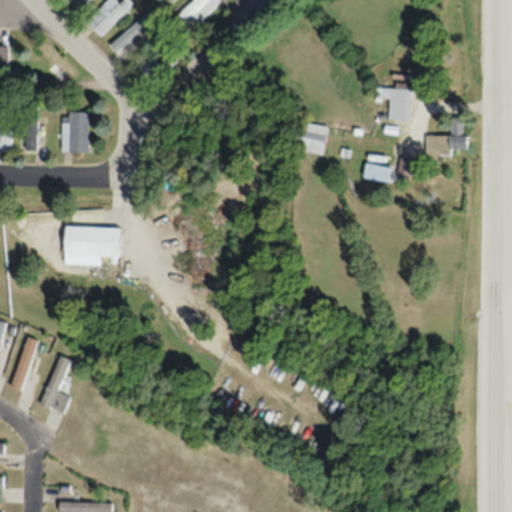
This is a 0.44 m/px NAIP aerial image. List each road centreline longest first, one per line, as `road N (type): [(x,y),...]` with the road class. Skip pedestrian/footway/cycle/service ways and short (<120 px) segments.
road 1 (residential): [(245,0),(107,173),(0,169)]
road 2 (secondary): [(508,0),(511,216)]
road 3 (residential): [(147,120),(31,0)]
road 4 (residential): [(0,406),(29,430),(30,511)]
